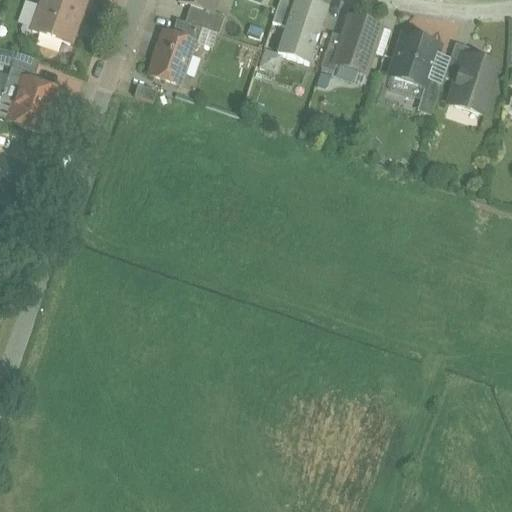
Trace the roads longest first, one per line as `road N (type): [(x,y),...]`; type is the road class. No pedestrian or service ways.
road 1 (residential): [(0,403),(137,0)]
road 2 (residential): [(387,0),(442,10),(511,6)]
